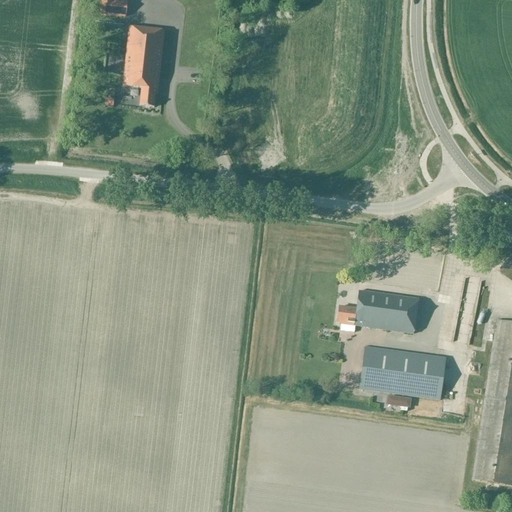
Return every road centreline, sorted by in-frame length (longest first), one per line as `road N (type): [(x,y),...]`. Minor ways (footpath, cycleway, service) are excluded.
road 1 (unclassified): [(0,170),(389,208),(423,198),(463,165)]
road 2 (primary): [(463,165),(421,79),(416,0)]
